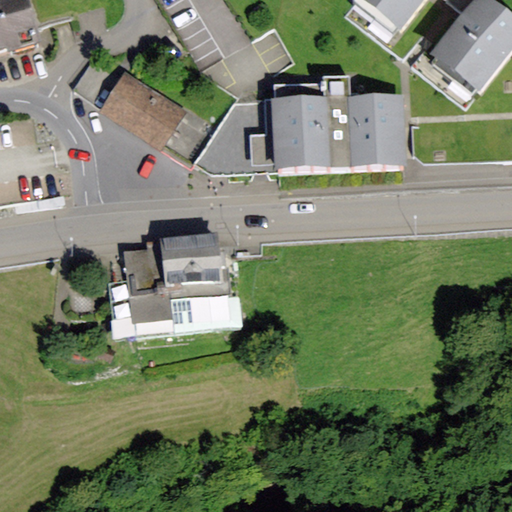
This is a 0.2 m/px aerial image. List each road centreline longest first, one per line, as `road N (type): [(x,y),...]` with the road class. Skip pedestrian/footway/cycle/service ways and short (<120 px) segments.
road 1 (secondary): [(91,230),(511,206)]
road 2 (residential): [(45,108),(79,57),(134,30),(136,0)]
road 3 (residential): [(91,230),(76,143),(45,108)]
